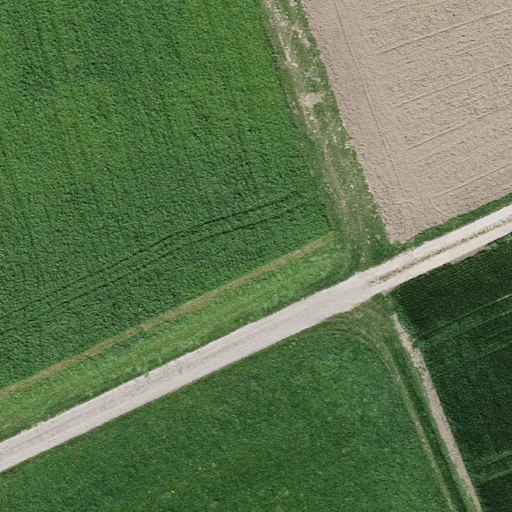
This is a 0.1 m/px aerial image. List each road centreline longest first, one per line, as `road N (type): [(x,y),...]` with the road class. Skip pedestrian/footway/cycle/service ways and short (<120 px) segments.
road 1 (track): [(511,217),(0,458)]
road 2 (track): [(467,511),(375,281),(285,0)]
